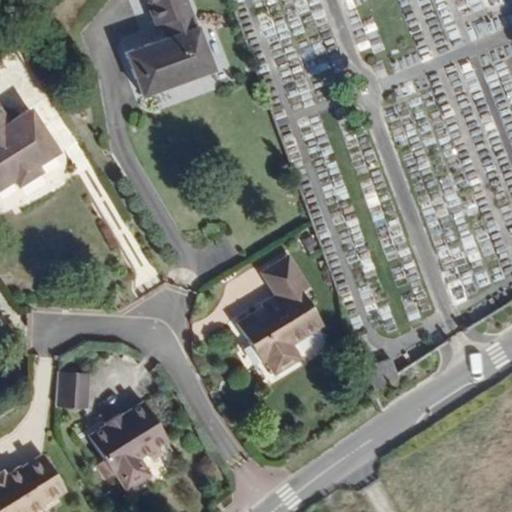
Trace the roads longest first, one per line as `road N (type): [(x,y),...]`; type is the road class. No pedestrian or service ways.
road 1 (residential): [(41,328),(143,336),(262,511)]
road 2 (secondary): [(511,349),(271,511)]
